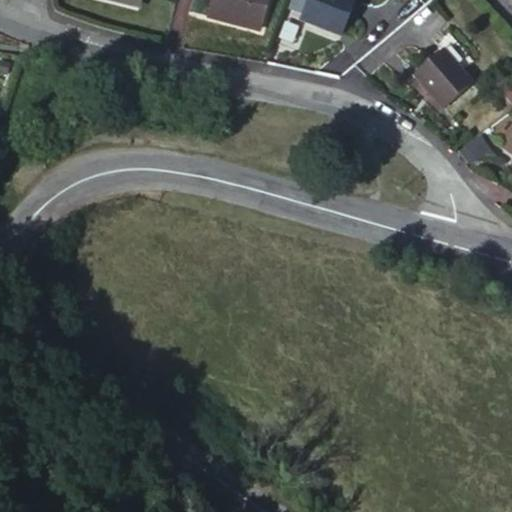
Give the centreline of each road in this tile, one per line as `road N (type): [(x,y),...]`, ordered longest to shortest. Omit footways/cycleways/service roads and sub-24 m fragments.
road 1 (residential): [(453,246),(456,214),(437,173),(381,127),(306,94),(74,42),(17,20)]
road 2 (tertiary): [(320,209),(215,180),(135,170)]
road 3 (tertiary): [(0,251),(69,187),(135,170)]
road 4 (tertiary): [(320,209),(453,246)]
